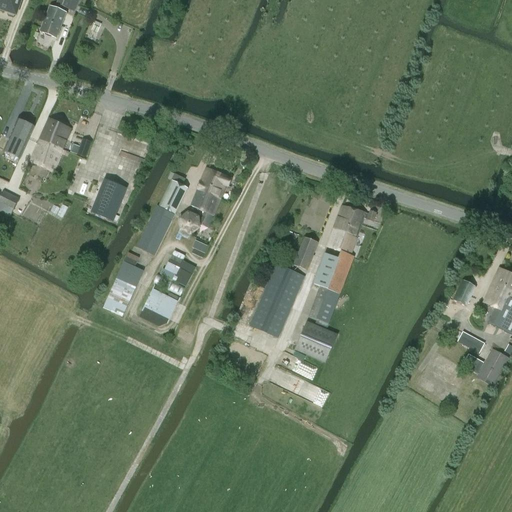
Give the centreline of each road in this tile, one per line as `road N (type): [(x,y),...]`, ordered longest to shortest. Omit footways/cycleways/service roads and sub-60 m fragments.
road 1 (tertiary): [(0,68),(511,232)]
road 2 (track): [(108,511),(210,325),(284,349),(351,178)]
